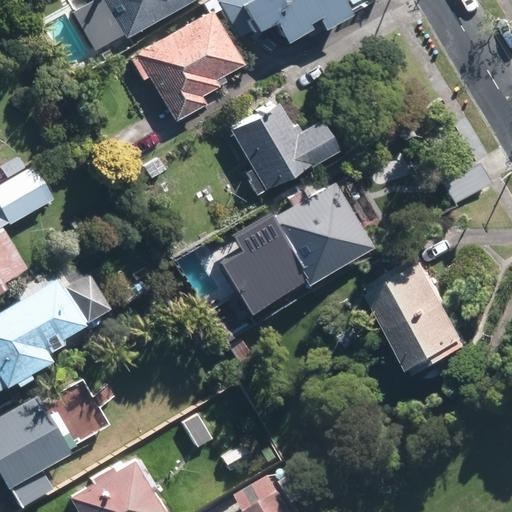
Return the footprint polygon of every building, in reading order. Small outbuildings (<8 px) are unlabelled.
[(97,0),(75,13),(96,50),(125,33),(127,37),(194,0),(97,0)] [(339,0),(236,0),(257,34),(300,8),(313,29),(345,9),(339,0)] [(195,12),(123,61),(158,112),(230,63),(195,12)] [(263,95),(221,119),(262,191),(333,151),(312,113),(283,130),(263,95)] [(224,265),(253,313),(306,282),(309,287),(376,249),(337,183),(276,218),(274,215),(237,237),(246,252),(224,265)] [(231,245),(221,230),(197,246),(206,261),(231,245)] [(0,234),(0,274),(17,264),(0,234)] [(401,256),(356,287),(410,365),(455,334),(401,256)] [(65,264),(0,301),(0,382),(45,356),(35,339),(91,307),(65,264)] [(54,386),(0,417),(0,506),(16,497),(6,479),(82,435),(54,386)] [(196,413),(180,421),(192,445),(208,437),(196,413)] [(252,455),(242,441),(218,457),(228,471),(252,455)] [(139,511),(107,463),(52,498),(61,511),(139,511)] [(271,511),(251,480),(216,503),(222,511),(271,511)]
